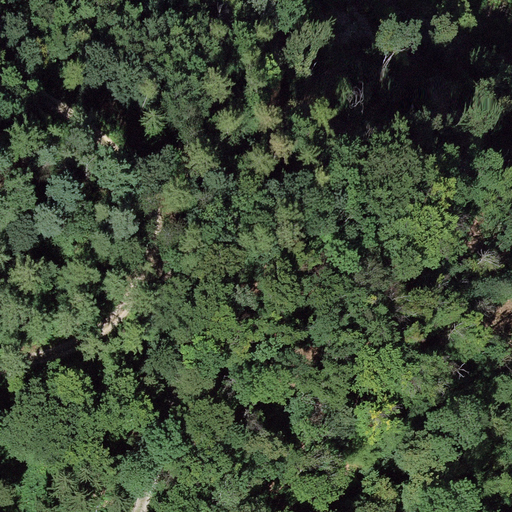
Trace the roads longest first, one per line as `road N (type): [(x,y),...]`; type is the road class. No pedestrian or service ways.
road 1 (track): [(126,511),(164,384),(165,314),(146,190),(122,144),(0,66)]
road 2 (track): [(151,240),(119,309),(0,361)]
road 3 (track): [(0,241),(151,240)]
